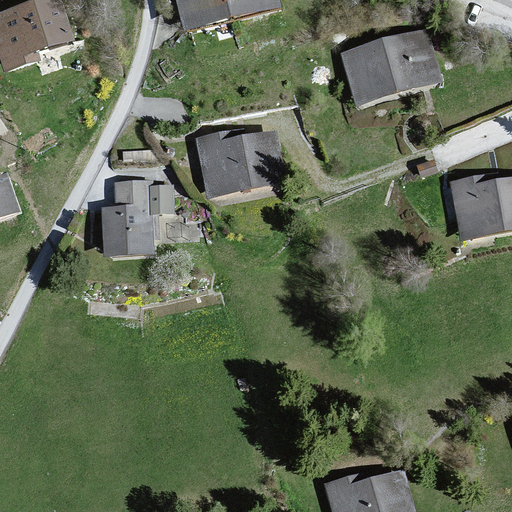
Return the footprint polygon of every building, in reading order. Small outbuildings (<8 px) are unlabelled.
[(65,0),(44,0),(0,14),(0,60),(4,76),(45,64),(41,55),(77,44),(65,0)] [(177,0),(188,36),(286,13),(282,0),(177,0)] [(432,30),(342,56),(357,110),(444,86),(432,30)] [(242,130),(199,136),(209,203),(285,187),(274,134),(243,137),(242,130)] [(9,173),(0,175),(0,225),(24,218),(9,173)] [(499,173),(451,184),(463,247),(511,235),(511,181),(502,183),(499,173)] [(116,207),(104,208),(108,263),(160,259),(155,219),(178,218),(175,189),(152,189),(152,181),(115,183),(116,207)] [(418,511),(406,465),(325,486),(331,511),(418,511)]
